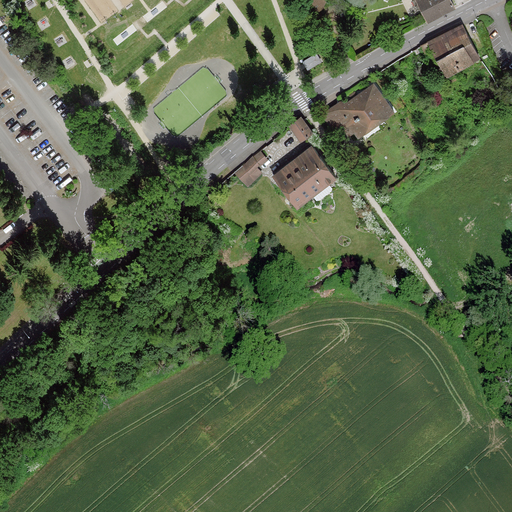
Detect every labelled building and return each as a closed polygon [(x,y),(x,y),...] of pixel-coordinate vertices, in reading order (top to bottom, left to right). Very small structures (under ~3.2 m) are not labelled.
[(322,9),(317,0),(303,0),(312,14),(322,9)] [(330,5),(327,0),(317,0),(322,9),(330,5)] [(454,6),(450,0),(419,0),(430,19),(454,6)] [(462,24),(428,42),(432,49),(433,50),(431,51),(432,54),(435,53),(446,74),(479,56),(462,24)] [(432,49),(428,42),(422,45),(426,52),(432,49)] [(316,53),(304,60),(313,75),(325,68),(316,53)] [(339,103),(332,109),(341,121),(351,134),(364,124),(367,128),(370,125),(391,109),(372,86),(342,108),(339,103)] [(341,121),(332,109),(324,115),(333,127),(341,121)] [(302,121),(295,124),(288,129),(298,142),(311,133),(302,121)] [(289,165),(291,167),(312,151),(310,148),(289,165)] [(291,167),(274,181),(295,207),(333,177),(312,151),(291,167)] [(254,159),(258,164),(266,158),(261,152),(254,159)] [(258,164),(254,159),(246,166),(250,171),(252,172),(259,165),(258,164)]
